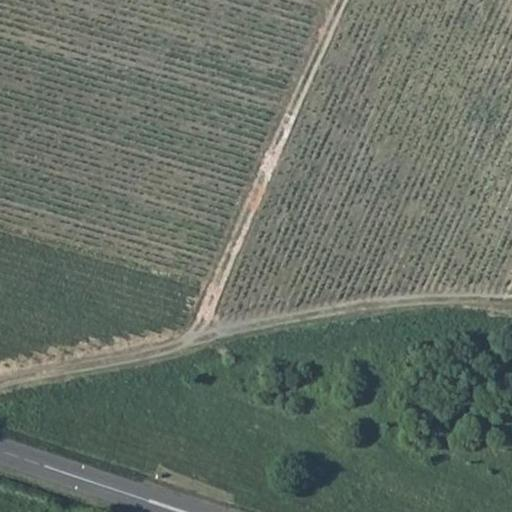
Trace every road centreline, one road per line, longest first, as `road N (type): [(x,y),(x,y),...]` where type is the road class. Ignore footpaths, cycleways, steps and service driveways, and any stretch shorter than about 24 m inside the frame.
road 1 (track): [(341,0),(198,336)]
road 2 (track): [(198,336),(432,297),(511,302)]
road 3 (track): [(0,391),(198,336)]
road 4 (tertiary): [(183,511),(0,450)]
